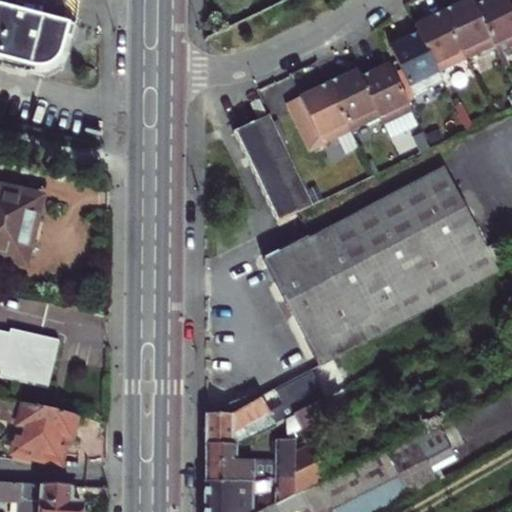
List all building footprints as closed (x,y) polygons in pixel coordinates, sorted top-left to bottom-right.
[(482,57),(496,50),(470,0),(468,0),(457,6),(443,12),(466,60),(480,53),(482,57)] [(470,0),(496,50),(498,55),(511,48),(511,10),(507,0),(489,0),(486,2),(485,0),(470,0)] [(0,6),(0,60),(34,69),(39,69),(43,69),(48,68),(52,66),(56,63),(59,60),(61,57),(64,52),(65,44),(67,37),(72,38),(75,27),(47,19),(23,12),(0,6)] [(451,66),(466,60),(443,12),(429,19),(415,26),(419,34),(439,77),(454,70),(451,66)] [(442,81),(439,77),(419,34),(405,41),(390,49),(415,98),(428,92),(426,89),(442,81)] [(361,79),(382,123),(383,126),(399,118),(400,121),(413,115),(389,65),(375,72),(361,79)] [(370,128),(382,123),(361,79),(357,71),(342,78),(328,85),(352,133),(369,124),(370,128)] [(290,104),(314,151),(323,147),(325,150),(339,143),(338,139),(352,133),(328,85),(309,95),(290,104)] [(314,151),(290,104),(286,106),(310,153),(314,151)] [(309,200),(269,117),(233,134),(255,179),(276,224),(285,220),(313,206),(309,200)] [(338,139),(339,143),(345,155),(359,148),(352,133),(338,139)] [(341,357),(500,274),(486,249),(443,168),(263,263),(292,315),(299,330),(320,368),(341,357)] [(355,186),(368,180),(362,168),(350,174),(355,186)] [(0,188),(0,273),(9,276),(13,259),(24,262),(32,230),(40,198),(0,188)] [(313,206),(336,195),(332,188),(309,200),(313,206)] [(495,244),(486,249),(500,274),(508,269),(495,244)] [(0,371),(2,372),(0,378),(0,379),(47,389),(57,341),(9,330),(8,335),(0,332),(0,371)] [(269,414),(262,399),(231,415),(205,416),(205,430),(205,446),(238,446),(294,417),(326,400),(312,372),(275,392),(283,406),(269,414)] [(26,405),(0,399),(0,417),(7,419),(6,423),(20,427),(13,455),(59,465),(65,437),(70,438),(71,435),(73,434),(74,429),(75,424),(74,420),(75,417),(26,405)] [(326,400),(294,417),(299,428),(336,410),(330,399),(326,400)] [(445,463),(428,430),(413,437),(327,479),(318,483),(329,505),(332,511),(385,511),(424,491),(438,484),(432,470),(445,463)] [(205,464),(205,482),(253,481),(274,481),(294,480),(294,453),(295,441),(269,441),(269,455),(266,455),(266,462),(238,462),(238,455),(238,446),(205,446),(205,464)] [(310,445),(294,453),(294,480),(274,481),(274,493),(274,505),(282,501),(318,483),(327,479),(310,445)] [(253,481),(205,482),(205,504),(204,511),(252,511),(253,494),(253,481)] [(253,481),(253,494),(274,493),(274,481),(253,481)] [(0,497),(21,498),(20,511),(79,511),(80,505),(70,504),(71,487),(0,483),(0,497)] [(292,511),(306,506),(308,511),(315,511),(329,505),(318,483),(282,501),(274,505),(259,511),(292,511)]
